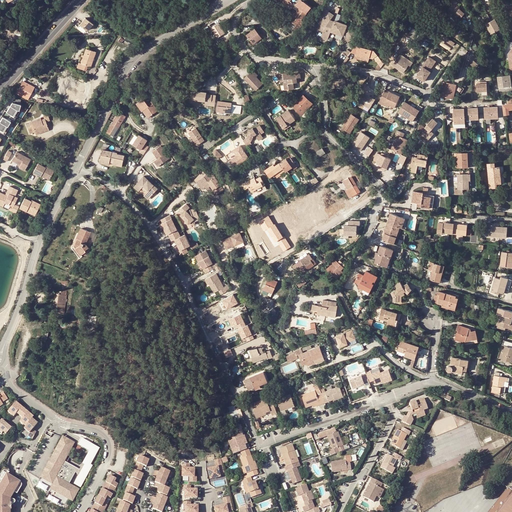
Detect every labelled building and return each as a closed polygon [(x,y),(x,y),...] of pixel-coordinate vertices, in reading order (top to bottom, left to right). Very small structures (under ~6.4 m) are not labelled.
[(296,5),(300,8),(306,14),(312,7),(302,0),(300,0),(299,1),(296,5)] [(452,0),(446,7),(448,9),(447,10),(456,18),(460,14),(462,16),(465,13),(460,8),(458,5),(452,0)] [(301,20),(306,14),(300,8),(295,14),(301,20)] [(346,34),(351,40),(356,36),(351,30),(349,31),(347,28),(345,27),(347,24),(335,20),(334,21),(330,20),(334,15),(328,11),(319,24),(325,27),(320,39),(327,41),(331,30),(343,35),(344,33),(346,34)] [(297,32),(304,22),(301,20),(295,14),(290,20),(296,26),(294,29),(297,32)] [(92,24),(85,18),(79,25),(84,29),(85,28),(87,30),(92,24)] [(495,19),(486,24),(491,34),(501,29),(495,19)] [(437,28),(429,23),(427,27),(434,32),(437,28)] [(220,24),(212,28),(217,37),(225,33),(220,24)] [(22,33),(23,33),(22,28),(12,27),(9,27),(8,37),(21,38),(22,33)] [(418,32),(413,28),(408,35),(413,38),(418,32)] [(255,29),(247,35),(254,44),(262,38),(255,29)] [(374,50),(358,46),(355,58),(369,61),(369,57),(374,59),(375,58),(379,64),(383,61),(374,50)] [(80,68),(86,70),(88,65),(91,66),(96,52),(86,49),(84,55),(81,63),(80,68)] [(217,62),(219,62),(225,61),(227,60),(225,53),(215,55),(217,62)] [(412,61),(400,54),(398,57),(410,64),(412,61)] [(431,71),(430,70),(437,60),(430,56),(422,68),(417,75),(425,80),(431,71)] [(404,73),(410,64),(398,57),(393,65),(404,73)] [(254,70),(247,77),(251,81),(253,82),(251,84),(256,90),(263,84),(257,77),(258,75),(254,70)] [(283,75),(282,73),(278,73),(277,76),(282,82),(285,82),(285,85),(289,85),(289,88),(295,88),(294,83),(300,82),(300,78),(301,78),(300,73),(292,74),(293,76),(288,76),(288,75),(283,75)] [(503,87),(509,86),(508,75),(498,77),(499,87),(503,87)] [(511,87),(510,75),(508,75),(509,86),(503,87),(503,88),(511,87)] [(345,78),(330,80),(331,84),(330,84),(330,87),(331,87),(331,89),(334,88),(333,83),(335,83),(336,88),(346,87),(354,86),(353,78),(345,79),(345,78)] [(28,99),(32,92),(34,88),(29,85),(28,86),(24,84),(25,82),(23,81),(17,94),(28,99)] [(449,97),(449,95),(454,96),(456,84),(444,82),(442,91),(440,90),(439,97),(441,97),(441,96),(449,97)] [(482,92),(487,91),(486,83),(476,84),(477,92),(482,92)] [(374,101),(368,97),(369,96),(368,95),(370,91),(372,93),(373,90),(366,86),(363,92),(364,93),(359,102),(370,109),(374,101)] [(217,93),(199,91),(198,93),(193,92),(193,100),(207,101),(206,105),(216,106),(217,93)] [(304,95),(294,106),(302,116),(313,103),(304,95)] [(153,114),(158,110),(153,104),(151,102),(148,104),(144,99),(137,104),(142,111),(144,110),(148,117),(153,114)] [(503,105),(505,115),(510,114),(509,110),(511,109),(511,99),(507,99),(508,104),(503,105)] [(220,106),(217,105),(217,111),(231,113),(231,112),(241,114),(242,106),(232,105),(233,104),(221,102),(220,106)] [(420,110),(405,102),(399,113),(414,121),(420,110)] [(7,112),(14,116),(18,110),(20,111),(22,105),(13,103),(7,112)] [(180,108),(184,115),(189,112),(184,105),(180,108)] [(379,115),(393,122),(399,113),(398,113),(398,112),(392,109),(392,107),(388,105),(387,106),(384,105),(379,115)] [(497,106),(484,108),(485,119),(499,117),(497,106)] [(453,110),(454,125),(465,124),(465,120),(471,120),(474,120),(473,108),(464,109),(453,110)] [(144,110),(142,111),(149,121),(155,117),(153,114),(148,117),(144,110)] [(35,132),(48,127),(46,122),(50,120),(47,112),(43,114),(45,118),(41,119),(41,117),(29,122),(31,126),(27,127),(29,132),(34,130),(35,132)] [(118,112),(107,132),(113,136),(125,116),(118,112)] [(282,131),(288,127),(294,123),(288,113),(276,121),(282,131)] [(346,125),(345,125),(342,128),(350,133),(359,119),(352,115),(349,119),(350,120),(346,125)] [(9,127),(12,122),(4,117),(0,123),(0,129),(4,132),(7,127),(9,127)] [(432,130),(437,123),(433,118),(425,128),(427,129),(421,136),(427,141),(435,132),(432,130)] [(247,139),(244,141),(248,147),(252,145),(251,143),(253,139),(256,140),(258,139),(262,136),(261,135),(265,132),(261,125),(255,129),(254,128),(250,130),(252,133),(251,134),(247,139)] [(192,136),(200,148),(207,144),(198,131),(192,136)] [(152,142),(140,134),(134,144),(142,149),(140,151),(145,154),(148,148),(151,144),(152,142)] [(398,135),(391,150),(402,154),(408,140),(398,135)] [(363,147),(367,143),(360,137),(357,142),(363,147)] [(161,145),(156,149),(166,160),(169,158),(161,145)] [(230,160),(234,168),(249,159),(241,146),(234,150),(234,151),(227,155),(230,160)] [(316,152),(320,157),(326,153),(322,148),(316,152)] [(158,166),(166,160),(156,149),(153,151),(158,158),(154,160),(158,166)] [(117,164),(122,165),(124,156),(117,154),(117,153),(103,150),(100,161),(110,163),(111,159),(114,160),(113,163),(113,165),(117,166),(117,164)] [(20,164),(18,167),(24,170),(30,159),(16,151),(11,160),(18,163),(20,164)] [(377,163),(380,165),(387,168),(391,159),(387,158),(388,157),(382,154),(382,155),(377,153),(374,159),(378,161),(377,163)] [(468,158),(466,158),(465,153),(457,153),(457,169),(468,168),(468,158)] [(417,168),(418,164),(423,166),(426,166),(428,156),(420,154),(420,158),(418,157),(413,156),(410,167),(411,167),(410,171),(416,173),(417,168)] [(280,163),(285,171),(286,172),(296,165),(291,158),(288,160),(286,162),(285,160),(280,163)] [(44,175),(43,177),(49,180),(54,170),(46,166),(45,167),(37,163),(32,172),(40,176),(41,175),(42,173),(44,175)] [(280,174),(285,171),(280,163),(277,165),(275,166),(274,165),(266,170),(270,177),(278,171),(280,174)] [(493,164),(486,164),(488,188),(495,187),(495,184),(499,183),(497,168),(493,168),(493,164)] [(351,176),(347,169),(342,172),(346,179),(344,180),(349,189),(348,189),(347,190),(352,197),(360,192),(356,185),(360,183),(355,174),(351,176)] [(208,188),(206,188),(210,193),(221,185),(215,177),(209,181),(203,174),(195,180),(199,185),(201,184),(204,188),(205,187),(207,186),(208,188)] [(456,194),(457,194),(463,194),(463,189),(470,189),(469,181),(469,174),(458,174),(459,189),(456,189),(456,194)] [(147,192),(151,195),(157,188),(144,175),(134,186),(138,190),(142,187),(143,185),(145,187),(143,188),(147,192)] [(262,189),(261,187),(265,185),(261,177),(256,179),(252,181),(251,180),(243,184),(246,189),(249,187),(251,191),(255,189),(256,190),(257,192),(262,189)] [(0,192),(0,204),(4,206),(5,203),(14,207),(12,211),(16,213),(19,207),(15,204),(18,198),(15,197),(19,190),(10,186),(6,195),(0,192)] [(422,204),(421,207),(430,208),(432,197),(427,197),(427,195),(428,189),(424,188),(423,193),(414,191),(412,202),(418,203),(422,204)] [(28,209),(36,213),(41,204),(32,200),(31,201),(25,197),(20,208),(26,211),(28,209)] [(201,220),(196,209),(188,212),(187,211),(190,208),(187,204),(179,211),(182,215),(181,216),(186,220),(185,224),(195,225),(196,222),(201,220)] [(173,214),(162,218),(171,241),(177,239),(181,250),(178,250),(180,255),(194,249),(188,233),(182,236),(173,214)] [(396,238),(402,218),(390,214),(383,233),(384,234),(382,239),(394,243),(396,238)] [(279,244),(284,251),(291,247),(284,237),(283,238),(275,225),(274,225),(268,216),(259,222),(264,231),(265,231),(275,247),(279,244)] [(404,219),(402,218),(396,238),(398,238),(404,219)] [(357,226),(360,226),(360,221),(348,221),(348,226),(344,226),(344,235),(357,235),(357,226)] [(438,223),(437,232),(453,233),(454,224),(446,223),(446,224),(438,223)] [(467,229),(467,225),(459,224),(459,225),(454,224),(453,233),(457,234),(466,235),(467,229)] [(506,238),(507,227),(500,227),(491,226),(491,229),(485,229),(485,236),(506,238)] [(87,252),(86,250),(89,248),(90,246),(86,244),(91,233),(81,228),(77,238),(78,239),(75,246),(81,255),(87,252)] [(238,246),(244,243),(240,234),(223,241),(227,250),(235,247),(235,245),(237,245),(238,246)] [(81,255),(75,246),(73,248),(80,258),(82,256),(81,255)] [(377,259),(375,263),(389,268),(392,258),(391,258),(393,250),(381,246),(378,254),(377,259)] [(201,269),(204,274),(215,268),(206,250),(197,255),(200,261),(199,262),(203,268),(201,269)] [(511,252),(509,253),(507,252),(502,252),(501,266),(511,266),(511,252)] [(309,254),(293,265),(300,275),(316,263),(313,258),(312,258),(309,254)] [(200,261),(197,255),(195,256),(198,262),(197,263),(201,269),(203,268),(199,262),(200,261)] [(338,262),(336,260),(329,266),(340,276),(344,272),(341,270),(344,267),(338,262)] [(433,270),(430,280),(442,283),(444,278),(441,277),(444,266),(431,262),(429,269),(433,270)] [(337,279),(340,276),(329,266),(327,269),(337,279)] [(375,282),(377,277),(366,271),(364,275),(359,273),(355,282),(360,284),(358,286),(364,289),(363,292),(368,295),(374,284),(373,283),(374,281),(375,282)] [(224,288),(216,273),(205,279),(208,285),(209,284),(214,293),(218,290),(221,295),(226,292),(224,288)] [(504,292),(508,278),(501,277),(501,279),(495,277),(491,292),(496,293),(496,292),(499,292),(503,294),(504,292)] [(264,289),(272,293),(278,282),(269,278),(264,289)] [(306,282),(303,278),(303,279),(300,281),(296,283),(299,287),(306,282)] [(399,295),(404,293),(405,292),(408,294),(412,290),(410,288),(408,283),(403,286),(400,281),(395,284),(398,289),(391,293),(393,297),(393,302),(399,302),(399,301),(399,295)] [(454,307),(456,302),(457,303),(459,299),(456,298),(456,296),(438,291),(437,295),(436,295),(434,302),(437,303),(438,303),(442,304),(443,303),(448,305),(449,306),(454,307)] [(66,301),(66,299),(67,295),(61,294),(58,294),(57,302),(58,302),(57,310),(65,311),(66,301)] [(235,294),(219,301),(223,310),(239,303),(235,294)] [(319,306),(318,311),(328,313),(327,316),(332,316),(332,315),(336,316),(337,311),(336,311),(336,306),(337,304),(332,303),(328,302),(329,301),(323,300),(322,306),(319,306)] [(498,321),(497,325),(498,325),(506,327),(508,328),(509,324),(511,324),(511,320),(511,317),(511,318),(511,317),(511,311),(499,308),(497,314),(500,315),(499,321),(498,321)] [(397,317),(398,313),(382,309),(379,319),(384,320),(388,321),(387,324),(396,326),(398,320),(396,319),(397,317)] [(250,324),(247,325),(243,313),(230,318),(233,326),(239,323),(246,341),(255,338),(250,324)] [(457,332),(456,338),(460,339),(460,341),(465,343),(466,341),(477,339),(476,331),(471,331),(471,329),(458,325),(457,330),(458,331),(459,331),(458,333),(457,332)] [(348,344),(352,343),(347,331),(336,336),(340,349),(348,346),(348,344)] [(406,352),(405,353),(405,356),(415,359),(419,347),(401,341),(399,346),(404,348),(403,351),(406,352)] [(511,342),(504,341),(503,343),(502,345),(505,346),(502,359),(511,362),(511,361),(511,342)] [(255,357),(253,357),(251,358),(252,361),(253,361),(253,362),(268,357),(269,359),(276,356),(274,351),(271,352),(270,351),(264,353),(261,345),(252,349),(255,357)] [(313,360),(323,356),(320,347),(303,353),(301,349),(295,351),(295,353),(297,356),(299,355),(303,365),(307,363),(308,365),(314,363),(313,360)] [(450,372),(451,372),(452,371),(452,370),(453,369),(463,371),(464,366),(468,367),(468,360),(452,358),(450,366),(449,366),(447,367),(446,369),(447,370),(448,372),(450,372)] [(370,370),(366,371),(367,374),(369,382),(374,380),(375,382),(383,379),(384,381),(384,383),(393,380),(389,369),(381,372),(380,370),(372,373),(370,370)] [(255,387),(260,385),(264,383),(262,379),(266,377),(264,372),(245,380),(249,390),(255,387)] [(370,384),(369,382),(367,374),(362,376),(361,375),(350,379),(353,387),(364,383),(365,384),(365,386),(370,384)] [(501,387),(503,387),(504,381),(507,382),(507,378),(494,376),(492,393),(500,394),(501,387)] [(340,387),(322,393),(325,402),(335,399),(336,400),(344,397),(340,387)] [(320,404),(325,402),(322,393),(317,395),(315,390),(302,395),(306,407),(313,405),(319,402),(320,404)] [(289,408),(292,407),(295,406),(291,395),(277,400),(281,411),(289,408)] [(272,415),(277,413),(273,403),(269,404),(266,398),(252,404),(256,416),(266,412),(271,411),(272,415)] [(404,416),(401,421),(410,426),(413,420),(410,418),(411,416),(412,415),(416,414),(416,416),(424,413),(423,410),(428,409),(424,398),(409,403),(411,408),(412,410),(409,411),(407,417),(404,416)] [(20,415),(25,409),(16,402),(9,412),(14,416),(18,413),(20,415)] [(35,416),(25,409),(20,415),(24,418),(21,422),(28,426),(29,425),(30,423),(33,419),(35,416)] [(10,430),(12,428),(5,422),(2,419),(0,421),(0,427),(1,428),(0,428),(0,430),(2,433),(4,431),(6,434),(10,430)] [(38,422),(33,419),(30,423),(29,425),(28,426),(26,429),(31,432),(29,434),(33,437),(37,430),(34,428),(38,422)] [(396,437),(394,440),(392,445),(400,449),(407,434),(408,435),(410,432),(403,428),(401,431),(397,430),(394,437),(396,437)] [(235,448),(236,453),(250,448),(248,443),(247,444),(245,439),(244,439),(243,436),(240,429),(236,430),(234,431),(230,432),(236,448),(235,448)] [(330,451),(331,456),(339,453),(338,448),(343,446),(338,433),(335,434),(330,436),(328,436),(333,450),(330,451)] [(74,473),(77,468),(66,462),(71,454),(68,452),(73,443),(62,437),(40,477),(52,484),(50,488),(71,500),(77,489),(68,484),(74,473)] [(84,464),(73,483),(81,487),(92,465),(90,464),(99,447),(82,438),(79,444),(89,450),(82,463),(84,464)] [(286,466),(299,461),(297,458),(294,460),(291,453),(295,451),(292,445),(280,449),(283,457),(284,459),(286,466)] [(399,461),(402,457),(394,453),(392,457),(388,454),(381,468),(390,473),(393,467),(397,460),(399,461)] [(244,479),(251,477),(258,474),(256,470),(253,462),(251,456),(241,459),(246,474),(249,473),(250,475),(243,477),(244,479)] [(130,478),(139,482),(141,475),(139,474),(141,467),(144,468),(147,461),(137,458),(130,478)] [(221,459),(214,460),(216,467),(208,469),(210,479),(220,477),(219,474),(224,472),(221,459)] [(347,469),(347,470),(351,470),(350,462),(346,463),(346,460),(331,463),(332,473),(341,471),(341,470),(347,469)] [(300,466),(299,462),(284,467),(286,471),(288,471),(290,478),(291,480),(293,485),(302,481),(297,468),(300,466)] [(189,482),(197,481),(196,476),(194,476),(194,468),(190,468),(190,463),(183,465),(183,468),(182,468),(182,477),(189,477),(189,482)] [(166,496),(169,489),(164,486),(169,472),(159,468),(158,472),(154,471),(151,477),(155,479),(154,483),(155,483),(154,487),(158,488),(157,492),(166,496)] [(0,487),(8,475),(10,476),(11,474),(9,473),(7,472),(5,473),(3,474),(0,478),(0,487)] [(10,476),(8,475),(0,487),(0,488),(1,489),(0,490),(0,511),(10,511),(11,500),(22,483),(11,476),(10,476)] [(104,486),(114,491),(118,484),(114,483),(116,479),(109,476),(104,486)] [(251,477),(244,479),(242,480),(244,485),(246,484),(250,492),(252,498),(262,494),(260,489),(258,489),(257,485),(255,481),(253,482),(251,477)] [(381,489),(379,488),(381,483),(372,478),(370,483),(371,484),(368,491),(364,497),(373,502),(377,496),(381,489)] [(125,494),(122,501),(132,505),(134,498),(131,496),(133,489),(136,490),(138,483),(129,480),(124,494),(125,494)] [(309,492),(306,485),(295,489),(298,496),(303,495),(303,497),(302,497),(304,503),(312,500),(314,499),(311,492),(309,492)] [(98,497),(106,501),(107,497),(111,499),(114,491),(104,486),(98,497)] [(191,489),(191,486),(183,486),(183,490),(184,490),(184,498),(197,498),(197,489),(191,489)] [(511,511),(511,490),(508,488),(500,498),(502,500),(492,511),(511,511)] [(158,511),(161,511),(167,498),(158,494),(156,498),(152,497),(149,504),(153,505),(152,509),(158,511)] [(227,511),(228,511),(233,510),(230,496),(223,498),(224,505),(214,507),(215,511),(227,511)] [(93,507),(102,511),(103,511),(107,505),(104,504),(106,501),(98,497),(93,507)] [(492,511),(502,500),(500,498),(488,511),(492,511)] [(191,502),(183,502),(183,506),(185,506),(185,510),(185,511),(197,511),(198,505),(191,505),(191,502)] [(131,511),(132,511),(128,510),(130,506),(120,503),(116,511),(131,511)] [(253,507),(251,503),(239,508),(240,511),(252,511),(251,508),(253,507)]
